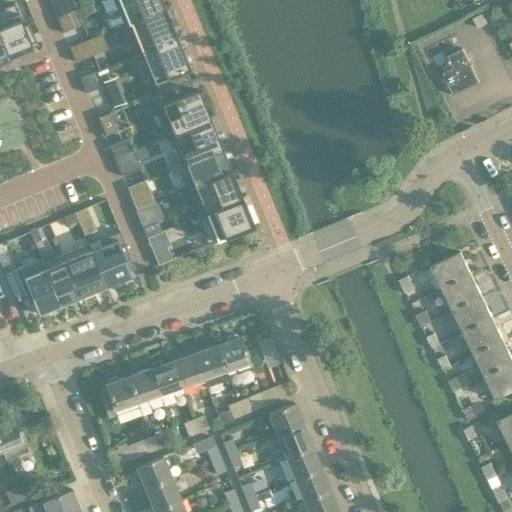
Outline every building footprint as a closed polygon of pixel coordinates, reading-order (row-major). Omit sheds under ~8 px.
[(160,0),(113,0),(124,26),(130,24),(129,23),(164,9),(160,0)] [(14,4),(0,9),(0,37),(9,60),(33,50),(31,44),(29,39),(33,37),(28,24),(23,26),(14,4)] [(164,9),(129,23),(130,24),(142,53),(177,39),(164,9)] [(67,13),(56,18),(62,33),(74,28),(67,13)] [(0,63),(9,60),(0,37),(0,63)] [(93,38),(70,48),(76,62),(99,53),(93,38)] [(177,39),(142,53),(158,92),(158,93),(189,80),(185,71),(189,69),(177,39)] [(442,73),(452,94),(453,96),(454,95),(453,93),(477,82),(478,83),(479,83),(462,49),(461,49),(462,51),(449,58),(448,56),(447,56),(453,68),(442,73)] [(92,73),(81,78),(87,93),(98,88),(92,73)] [(158,92),(148,96),(153,107),(158,105),(170,134),(169,135),(209,119),(197,89),(194,91),(190,92),(186,83),(190,81),(189,80),(158,93),(158,92)] [(125,95),(111,100),(114,107),(124,104),(127,102),(125,95)] [(109,113),(98,118),(106,136),(117,131),(109,113)] [(209,119),(169,135),(169,136),(181,165),(222,148),(221,147),(217,138),(218,137),(217,136),(216,136),(209,119)] [(181,165),(177,166),(186,189),(231,171),(230,170),(224,155),(222,149),(222,148),(181,165)] [(132,150),(114,158),(122,176),(140,169),(132,150)] [(231,171),(186,189),(197,216),(198,217),(242,199),(231,171)] [(144,181),(127,187),(131,197),(148,191),(144,181)] [(197,216),(196,217),(207,244),(207,245),(254,226),(242,199),(198,217),(197,216)] [(87,208),(75,213),(79,221),(90,216),(87,208)] [(75,213),(64,218),(67,225),(78,221),(75,213)] [(157,221),(142,227),(146,238),(161,232),(157,221)] [(36,229),(29,232),(34,243),(41,240),(36,229)] [(91,250),(90,250),(105,287),(131,276),(129,271),(135,268),(120,231),(99,240),(101,245),(91,250)] [(88,244),(65,254),(83,296),(105,287),(90,250),(91,250),(88,244)] [(171,258),(166,247),(153,252),(157,263),(171,258)] [(442,289),(471,274),(460,252),(431,266),(442,289)] [(43,263),(41,263),(59,306),(83,296),(65,254),(43,263)] [(41,260),(15,270),(22,289),(27,287),(38,315),(59,306),(41,263),(43,263),(41,260)] [(453,311),(482,296),(471,274),(442,289),(453,311)] [(408,276),(399,280),(405,293),(414,289),(408,276)] [(464,333),(493,318),(482,296),(453,311),(464,333)] [(474,355),(504,341),(493,318),(464,333),(474,355)] [(225,342),(216,345),(227,376),(250,368),(248,363),(248,362),(239,337),(236,338),(234,334),(227,337),(225,342)] [(434,334),(427,337),(432,348),(439,344),(434,334)] [(485,377),(511,363),(511,357),(504,341),(474,355),(485,377)] [(216,345),(194,353),(203,378),(206,387),(229,379),(227,376),(216,345)] [(203,378),(194,353),(172,361),(181,386),(203,378)] [(445,355),(437,359),(443,370),(450,366),(445,355)] [(150,368),(150,369),(160,397),(172,393),(171,390),(181,386),(172,361),(163,364),(159,361),(151,363),(150,368)] [(511,363),(485,377),(496,399),(511,391),(511,363)] [(127,376),(139,408),(139,409),(150,406),(148,401),(160,397),(150,369),(127,376)] [(139,408),(127,376),(119,379),(115,376),(107,379),(105,384),(109,396),(101,398),(108,418),(139,408)] [(457,376),(448,380),(453,391),(462,387),(457,376)] [(259,393),(237,402),(242,415),(264,406),(259,393)] [(242,415),(237,402),(227,406),(232,419),(242,415)] [(268,413),(276,435),(277,436),(303,425),(294,403),(268,413)] [(462,410),(468,421),(475,417),(470,406),(462,410)] [(509,443),(511,441),(511,413),(498,421),(509,443)] [(193,419),(198,433),(209,429),(203,415),(193,419)] [(0,446),(1,451),(5,460),(27,452),(24,442),(15,417),(0,422),(0,446)] [(198,433),(193,419),(183,423),(188,437),(198,433)] [(285,457),(312,447),(303,425),(277,436),(285,457)] [(476,437),(471,426),(463,430),(468,440),(476,437)] [(159,433),(149,437),(154,451),(164,447),(159,433)] [(154,451),(149,437),(126,446),(132,460),(154,451)] [(223,443),(228,455),(237,452),(232,439),(223,443)] [(211,462),(220,458),(215,446),(206,450),(211,462)] [(294,479),(321,468),(312,447),(285,457),(294,479)] [(237,452),(228,455),(233,468),(242,464),(237,452)] [(171,478),(162,456),(136,467),(145,489),(171,478)] [(225,471),(220,458),(211,462),(216,475),(225,471)] [(491,462),(482,467),(489,479),(497,475),(491,462)] [(303,501),(329,490),(321,468),(294,479),(303,501)] [(171,478),(145,489),(153,511),(180,500),(171,478)] [(245,499),(255,495),(249,482),(240,486),(245,499)] [(15,488),(21,501),(31,497),(26,484),(15,488)] [(502,486),(493,490),(499,503),(508,499),(502,486)] [(21,501),(15,488),(5,492),(11,505),(21,501)] [(30,511),(80,511),(72,489),(28,507),(30,511)] [(223,493),(228,506),(238,502),(232,489),(223,493)] [(307,511),(337,511),(338,511),(329,490),(303,501),(307,511)] [(260,508),(255,495),(245,499),(250,511),(260,508)] [(154,511),(184,511),(180,500),(153,511),(154,511)] [(241,511),(238,502),(228,506),(230,511),(241,511)]
